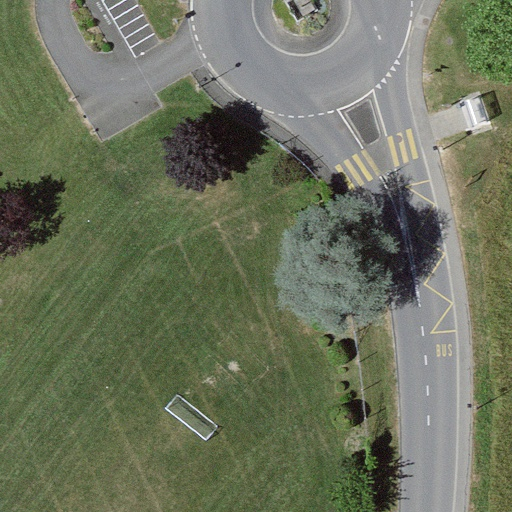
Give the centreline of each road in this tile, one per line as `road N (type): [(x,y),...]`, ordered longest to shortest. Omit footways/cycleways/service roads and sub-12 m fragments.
road 1 (tertiary): [(422,511),(424,340),(393,204),(347,68)]
road 2 (tertiary): [(228,0),(230,32),(262,72),(314,83),(347,68)]
